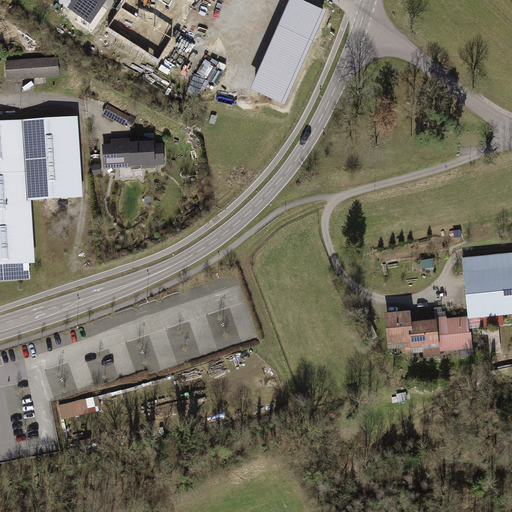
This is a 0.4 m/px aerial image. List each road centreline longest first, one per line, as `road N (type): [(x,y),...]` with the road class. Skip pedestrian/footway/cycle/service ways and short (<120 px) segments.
road 1 (secondary): [(364,13),(297,159),(224,235),(126,285),(0,328)]
road 2 (residential): [(511,137),(335,197),(327,211),(336,263),(356,288),(388,302),(450,289)]
road 3 (residential): [(364,13),(511,124)]
